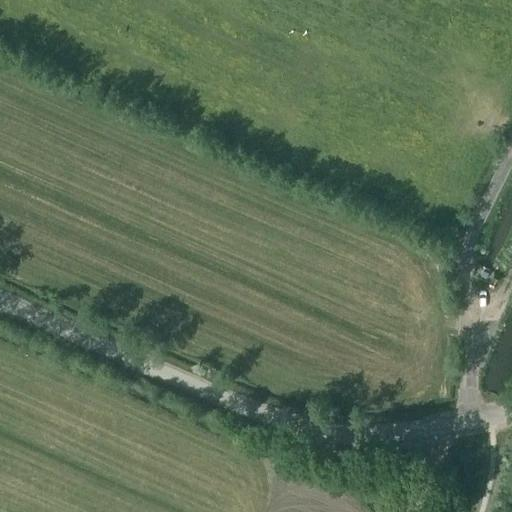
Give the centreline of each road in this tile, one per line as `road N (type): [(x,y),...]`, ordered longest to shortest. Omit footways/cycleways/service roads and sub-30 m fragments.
road 1 (unclassified): [(511,411),(379,431),(280,418),(0,300)]
road 2 (track): [(476,418),(473,351),(511,279)]
